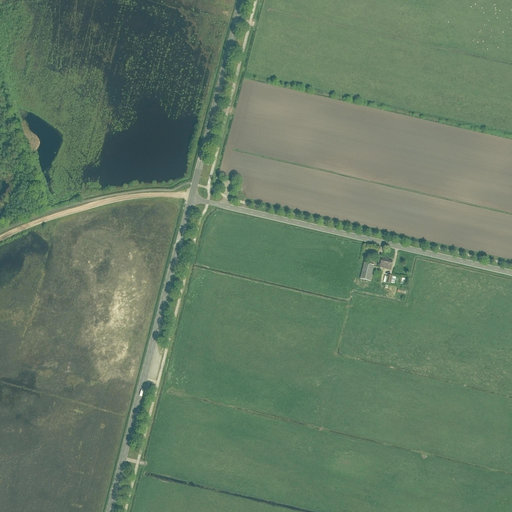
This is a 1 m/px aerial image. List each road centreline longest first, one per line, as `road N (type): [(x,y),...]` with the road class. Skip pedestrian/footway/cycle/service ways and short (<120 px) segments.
road 1 (tertiary): [(511,273),(190,197)]
road 2 (primary): [(109,511),(190,197)]
road 3 (primary): [(190,197),(241,0)]
road 4 (track): [(0,238),(80,207),(166,195)]
